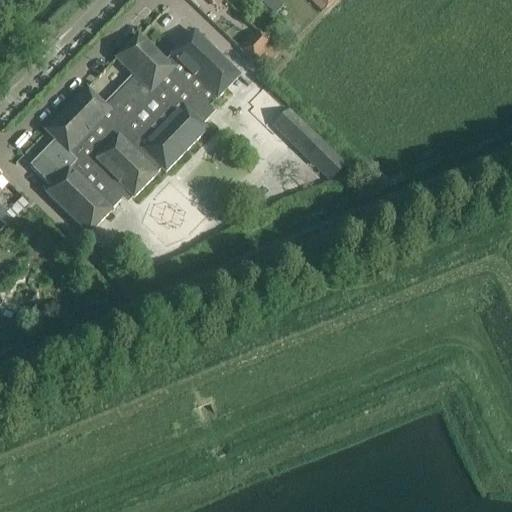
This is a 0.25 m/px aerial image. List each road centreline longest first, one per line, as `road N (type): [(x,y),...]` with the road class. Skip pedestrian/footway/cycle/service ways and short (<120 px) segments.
road 1 (residential): [(0,151),(145,0)]
road 2 (unclassified): [(132,296),(0,163)]
road 3 (tertiary): [(0,111),(108,0)]
